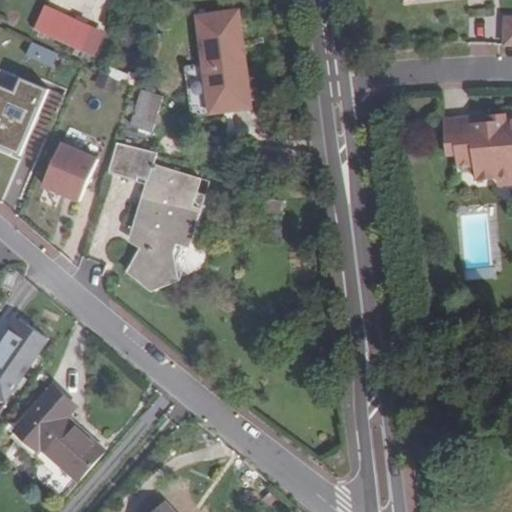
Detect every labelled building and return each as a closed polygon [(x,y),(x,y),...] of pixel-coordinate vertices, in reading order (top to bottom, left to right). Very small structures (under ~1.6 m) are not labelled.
[(34,29),(80,51),(91,27),(45,6),(34,29)] [(251,108),(237,13),(197,19),(210,114),(251,108)] [(105,33),(91,27),(80,51),(94,58),(105,33)] [(149,42),(144,58),(154,61),(159,45),(149,42)] [(58,89),(29,77),(23,90),(0,79),(0,141),(29,154),(58,89)] [(115,96),(120,83),(106,77),(100,89),(115,96)] [(153,134),(163,96),(134,88),(134,89),(123,126),(153,134)] [(505,195),(511,193),(511,135),(510,136),(509,129),(491,132),(492,139),(476,142),(474,135),(446,140),(453,176),(461,175),(463,187),(480,184),(481,189),(483,199),(505,195)] [(492,139),(491,132),(474,135),(476,142),(492,139)] [(40,181),(77,201),(98,161),(60,141),(40,181)] [(117,144),(108,174),(136,182),(137,179),(146,182),(129,242),(141,250),(128,274),(151,292),(177,281),(172,260),(177,246),(190,249),(202,210),(193,207),(201,179),(154,165),(157,155),(117,144)] [(480,184),(463,187),(465,192),(481,189),(480,184)] [(0,351),(0,364),(23,380),(49,341),(29,327),(21,337),(14,332),(0,351)] [(23,380),(0,364),(0,378),(17,390),(23,380)] [(34,441),(80,481),(106,452),(67,418),(74,412),(51,390),(19,428),(34,441)]
